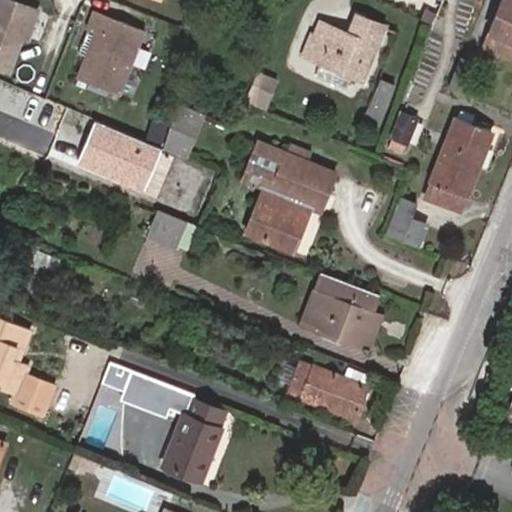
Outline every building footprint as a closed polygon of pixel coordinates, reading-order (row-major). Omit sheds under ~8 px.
[(24,30),(32,9),(7,0),(0,0),(0,67),(9,71),(24,30)] [(511,0),(502,0),(484,44),(511,55),(511,0)] [(39,12),(32,9),(24,30),(30,32),(39,12)] [(358,9),(355,16),(363,19),(365,12),(358,9)] [(142,28),(92,10),(86,28),(97,33),(89,54),(85,53),(76,77),(117,92),(142,28)] [(363,19),(355,16),(350,26),(322,15),(315,31),(312,30),(304,49),(323,57),(318,70),(351,83),(356,72),(363,74),(385,21),(365,12),(363,19)] [(466,91),(474,59),(456,55),(449,87),(466,91)] [(245,101),(264,109),(275,79),(257,71),(245,101)] [(370,107),(382,112),(394,83),(381,78),(370,107)] [(171,119),(196,129),(203,109),(178,97),(171,119)] [(409,147),(418,119),(399,113),(390,140),(392,140),(389,149),(403,154),(406,146),(409,147)] [(427,195),(459,208),(490,128),(457,116),(427,195)] [(162,147),(188,157),(196,129),(171,119),(162,147)] [(159,149),(92,121),(74,165),(141,192),(159,149)] [(256,189),(258,183),(264,169),(289,179),(284,193),(310,203),(326,210),(341,173),(258,140),(241,183),(256,189)] [(263,186),(246,232),(292,250),(310,203),(284,193),(289,179),(264,169),(258,183),(263,186)] [(415,203),(400,197),(387,231),(416,242),(423,223),(410,217),(415,203)] [(189,220),(158,207),(148,233),(179,246),(189,220)] [(48,268),(72,276),(77,262),(53,253),(48,268)] [(374,310),(380,294),(322,273),(303,323),(361,344),(374,310)] [(383,313),(374,310),(361,344),(370,348),(383,313)] [(15,342),(24,346),(32,325),(0,312),(0,386),(16,394),(14,399),(46,412),(57,382),(26,368),(28,361),(19,357),(10,353),(15,342)] [(19,357),(24,346),(15,342),(10,353),(19,357)] [(134,389),(141,370),(113,359),(105,377),(134,389)] [(364,384),(343,375),(300,359),(288,390),(355,416),(367,385),(364,384)] [(347,365),(343,375),(364,384),(368,373),(347,365)] [(159,390),(163,379),(141,370),(134,389),(130,399),(151,408),(159,390)] [(198,399),(200,393),(163,379),(159,390),(151,408),(172,416),(174,410),(187,415),(191,416),(196,404),(198,399)] [(227,412),(198,399),(196,404),(191,416),(187,415),(167,466),(203,481),(225,430),(221,427),(227,412)] [(132,410),(125,453),(163,459),(170,416),(132,410)]
